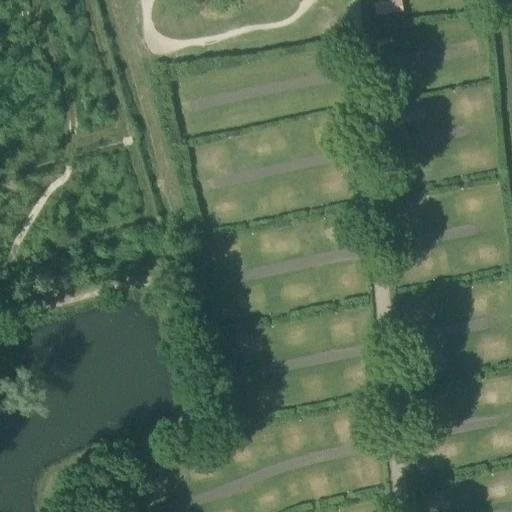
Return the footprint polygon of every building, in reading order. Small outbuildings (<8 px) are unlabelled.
[(374,14),(401,10),(399,0),(384,0),(372,2),(374,14)] [(420,99),(424,121),(449,118),(445,96),(420,99)] [(426,198),(429,218),(451,215),(448,195),(426,198)] [(313,225),(295,230),(299,244),(317,239),(313,225)] [(497,288),(475,288),(475,309),(498,309),(497,288)] [(240,313),(254,313),(252,296),(239,297),(240,313)] [(336,315),(342,345),(367,341),(361,310),(336,315)] [(299,324),(281,327),(284,345),(302,342),(299,324)] [(263,432),(269,450),(284,445),(278,427),(263,432)] [(511,472),(492,476),(496,500),(511,497),(511,472)] [(459,483),(461,511),(481,511),(484,511),(481,481),(459,483)] [(439,499),(449,498),(448,489),(419,493),(422,511),(441,509),(439,499)]
